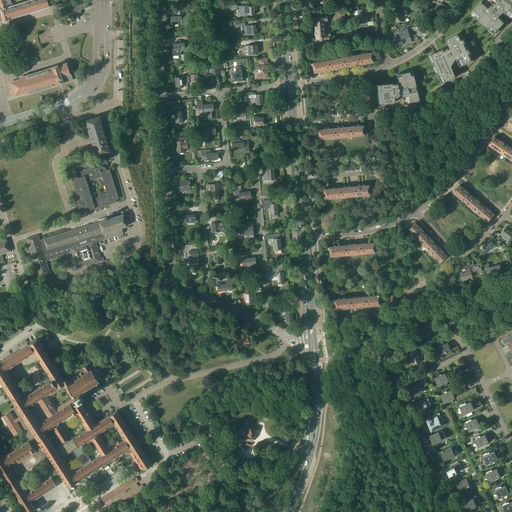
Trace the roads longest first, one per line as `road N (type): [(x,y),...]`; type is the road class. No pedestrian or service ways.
road 1 (primary): [(312,341),(295,111)]
road 2 (residential): [(453,511),(399,385),(467,352)]
road 3 (unclassified): [(289,111),(283,116),(305,296)]
road 4 (primary): [(289,111),(305,296)]
road 5 (unclassified): [(0,122),(92,86),(102,0)]
road 6 (residential): [(257,322),(266,301),(253,172),(224,161)]
road 7 (primary): [(291,511),(317,427),(312,341)]
road 8 (residential): [(371,116),(433,101),(511,26)]
road 9 (residential): [(413,214),(458,174),(511,95)]
road 10 (residential): [(205,297),(171,279),(164,169)]
road 11 (residential): [(205,297),(197,165)]
road 12 (unknown): [(70,219),(55,165),(70,131),(61,103)]
